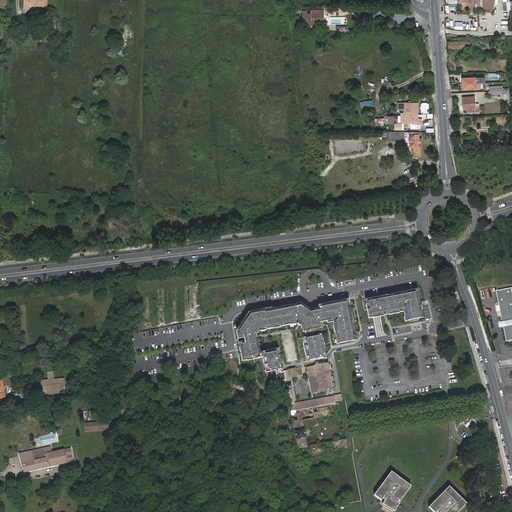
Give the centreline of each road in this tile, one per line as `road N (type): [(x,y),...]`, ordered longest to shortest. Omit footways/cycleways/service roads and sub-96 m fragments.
road 1 (secondary): [(422,211),(405,222),(0,271)]
road 2 (secondary): [(0,279),(422,233)]
road 3 (secondary): [(511,468),(457,270)]
road 4 (secondary): [(446,164),(435,18)]
